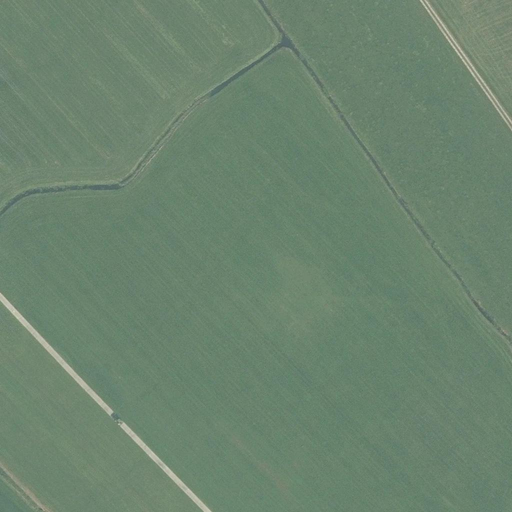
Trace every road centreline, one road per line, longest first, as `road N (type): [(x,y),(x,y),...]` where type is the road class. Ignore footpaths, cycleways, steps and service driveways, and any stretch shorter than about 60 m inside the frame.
road 1 (track): [(0,296),(209,511)]
road 2 (track): [(421,0),(511,126)]
